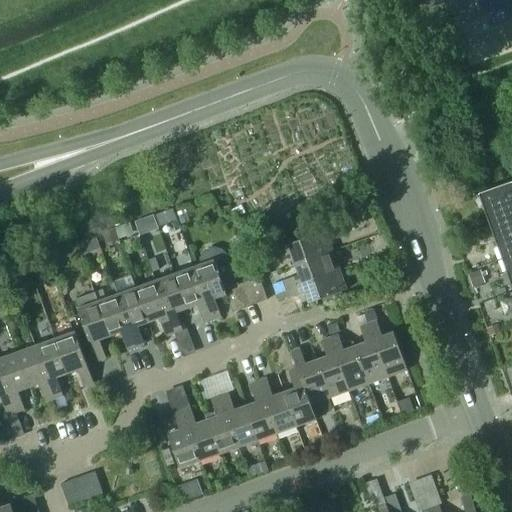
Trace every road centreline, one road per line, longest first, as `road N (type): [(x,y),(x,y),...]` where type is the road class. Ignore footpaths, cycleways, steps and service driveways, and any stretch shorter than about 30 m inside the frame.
road 1 (tertiary): [(478,408),(379,139),(348,83),(303,71),(150,127)]
road 2 (residential): [(194,511),(478,408)]
road 3 (tertiary): [(0,189),(150,127)]
road 4 (tertiary): [(150,127),(0,164)]
